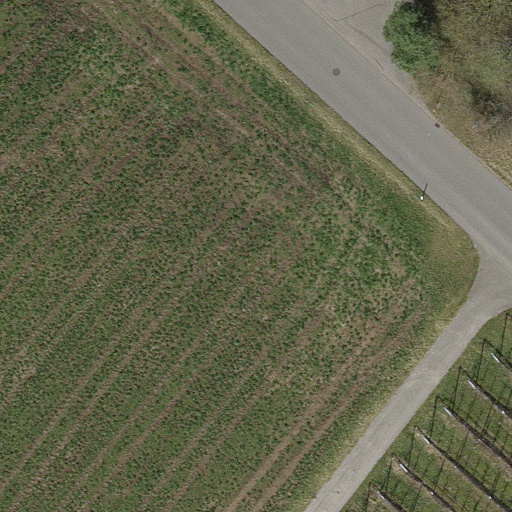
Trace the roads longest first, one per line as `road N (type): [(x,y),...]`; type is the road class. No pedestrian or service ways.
road 1 (residential): [(258,0),(511,229)]
road 2 (track): [(322,511),(511,266)]
